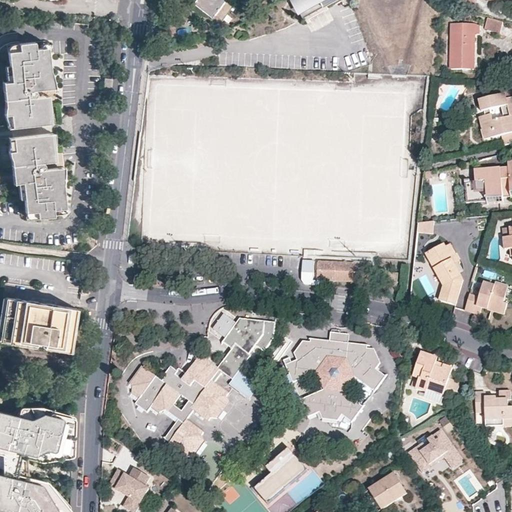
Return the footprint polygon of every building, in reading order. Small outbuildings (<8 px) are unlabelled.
[(215,24),(233,4),(228,0),(201,0),(196,7),(215,24)] [(325,7),(305,21),(312,32),(333,19),(325,7)] [(501,31),(504,22),(489,18),(487,27),(501,31)] [(471,52),(476,53),(476,34),(481,34),(482,26),(476,24),(455,23),(453,68),(471,69),(471,52)] [(50,71),(48,47),(35,48),(34,42),(18,44),(19,50),(8,52),(11,81),(3,82),(4,90),(5,105),(5,106),(5,109),(4,113),(5,115),(10,114),(12,127),(51,123),(48,95),(35,97),(35,96),(36,94),(36,93),(36,92),(34,90),(55,88),(53,82),(52,75),(50,71)] [(111,93),(112,79),(104,78),(103,93),(111,93)] [(511,99),(507,100),(506,96),(479,103),(481,115),(485,114),(485,118),(479,119),(484,143),(502,138),(504,148),(511,145),(511,99)] [(44,164),(42,163),(56,161),(52,133),(13,137),(14,150),(9,151),(9,152),(9,153),(9,155),(11,158),(11,160),(13,180),(13,184),(22,183),(25,212),(37,211),(37,218),(53,216),(52,209),(65,208),(62,185),(63,184),(63,181),(63,177),(64,173),(64,169),(63,166),(42,169),(43,168),(44,167),(44,165),(44,164)] [(511,196),(511,162),(510,163),(511,168),(477,172),(478,180),(479,188),(468,189),(469,198),(479,197),(479,203),(480,207),(491,206),(491,204),(490,201),(502,200),(507,200),(507,197),(511,196)] [(479,188),(478,180),(467,181),(468,189),(479,188)] [(434,222),(421,223),(420,233),(433,234),(434,222)] [(443,287),(438,301),(448,304),(456,306),(463,280),(455,265),(460,262),(450,244),(446,247),(444,244),(425,254),(443,287)] [(311,280),(313,261),(302,260),(301,280),(303,284),(311,284),(311,280)] [(372,284),(374,265),(319,261),(318,280),(324,280),(338,282),(338,278),(353,279),(352,283),(372,284)] [(78,275),(79,264),(70,262),(69,274),(78,275)] [(398,287),(399,276),(390,275),(389,286),(394,287),(398,287)] [(480,299),(471,296),(466,312),(480,315),(482,309),(504,316),(506,309),(508,304),(505,303),(505,300),(507,301),(511,288),(498,285),(498,286),(497,288),(485,285),(480,299)] [(0,337),(37,344),(69,349),(75,309),(5,297),(1,322),(0,329),(0,337)] [(225,315),(214,330),(226,340),(238,324),(225,315)] [(227,360),(244,371),(253,358),(251,357),(257,349),(265,355),(274,341),(276,325),(266,325),(267,322),(241,320),(238,324),(226,340),(223,344),(233,351),(227,360)] [(331,333),(330,341),(348,343),(350,334),(331,333)] [(0,341),(68,352),(69,349),(37,344),(0,337),(0,341)] [(295,410),(302,407),(306,418),(317,414),(321,421),(336,422),(342,415),(352,422),(363,407),(343,392),(354,378),(374,392),(386,377),(376,369),(381,363),(375,349),(368,349),(367,345),(348,343),(330,341),(311,340),(311,343),(304,343),(295,355),(297,361),(285,366),(289,376),(278,381),(291,412),(295,410)] [(445,395),(456,399),(462,381),(452,378),(457,364),(441,358),(423,352),(415,375),(421,378),(418,387),(427,390),(426,396),(443,402),(445,395)] [(151,416),(155,411),(161,415),(170,412),(181,420),(185,423),(170,443),(166,448),(184,462),(186,459),(191,460),(204,443),(201,437),(203,434),(189,423),(198,412),(213,423),(215,420),(220,421),(233,405),(231,399),(232,396),(217,385),(225,375),(220,371),(202,358),(189,376),(184,382),(177,377),(180,374),(173,369),(168,377),(169,378),(165,384),(144,369),(132,386),(135,389),(135,395),(142,401),(138,407),(151,416)] [(264,386),(244,371),(227,360),(220,371),(225,375),(235,382),(232,387),(252,402),(264,386)] [(182,371),(180,374),(177,377),(184,382),(189,376),(182,371)] [(511,410),(510,410),(511,403),(511,402),(511,394),(502,394),(501,398),(494,398),(488,397),(488,393),(478,392),(476,412),(486,413),(486,420),(503,421),(503,427),(511,428),(511,410)] [(70,511),(71,503),(49,477),(27,473),(31,456),(43,459),(71,455),(72,454),(73,452),(74,414),(73,412),(44,402),(18,403),(17,411),(0,406),(0,455),(4,456),(2,471),(0,470),(0,511),(70,511)] [(166,440),(170,443),(185,423),(181,420),(166,440)] [(453,472),(465,463),(442,432),(428,442),(431,447),(427,450),(424,444),(408,455),(422,475),(444,459),(453,472)] [(288,452),(250,485),(261,498),(299,465),(288,452)] [(147,487),(152,478),(137,469),(132,477),(120,471),(111,486),(127,495),(128,494),(132,496),(131,498),(126,507),(134,511),(137,511),(151,490),(147,487)] [(381,511),(400,501),(404,498),(391,479),(366,495),(377,511),(381,511)]
